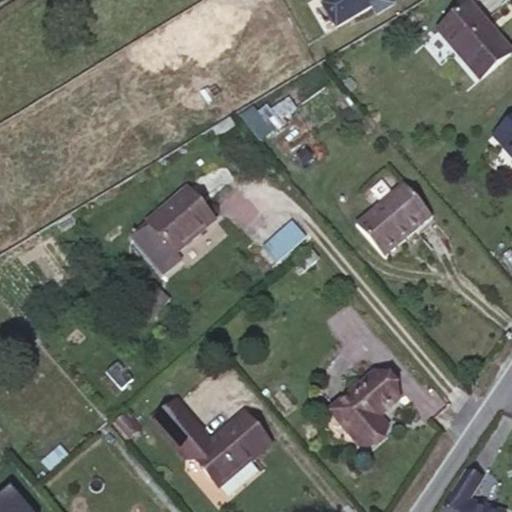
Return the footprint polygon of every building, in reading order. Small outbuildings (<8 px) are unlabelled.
[(390,0),(331,0),(323,5),(337,27),(371,6),(377,14),(393,5),(390,0)] [(511,55),(470,6),(439,32),(481,81),(511,55)] [(253,104),(238,112),(253,137),(267,128),(253,104)] [(504,149),(511,142),(511,119),(492,136),(504,149)] [(432,218),(404,184),(356,226),(384,259),(432,218)] [(214,220),(189,191),(133,238),(165,275),(182,261),(175,253),(214,220)] [(257,246),(272,263),(304,236),(289,219),(257,246)] [(315,261),(305,250),(292,260),(302,273),(315,261)] [(150,283),(129,306),(145,320),(166,298),(150,283)] [(84,334),(76,325),(60,337),(68,347),(84,334)] [(399,400),(377,374),(331,413),(363,450),(388,429),(377,418),(399,400)] [(198,432),(199,431),(201,430),(178,403),(175,406),(198,432)] [(210,443),(199,431),(198,432),(175,406),(153,424),(185,461),(195,461),(218,489),(270,445),(245,415),(224,431),(226,434),(211,446),(210,443)] [(138,431),(125,416),(116,423),(129,438),(138,431)] [(224,431),(210,443),(211,446),(226,434),(224,431)] [(0,495),(11,486),(0,474),(0,495)] [(499,511),(468,502),(482,480),(466,474),(450,497),(445,511),(499,511)]
